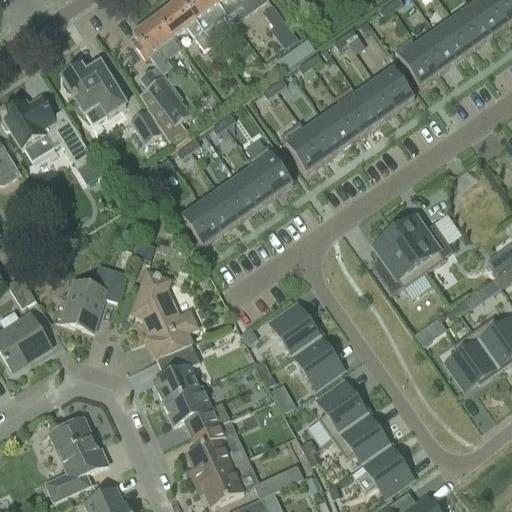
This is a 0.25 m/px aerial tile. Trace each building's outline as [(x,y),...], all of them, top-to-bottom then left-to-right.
[(210,0),(184,0),(178,5),(212,49),(220,43),(212,32),(226,21),(210,0)] [(210,0),(226,21),(241,10),(248,20),(256,15),(267,6),(262,0),(210,0)] [(511,0),(488,0),(488,1),(508,30),(511,27),(511,0)] [(488,1),(470,13),(491,43),(508,30),(488,1)] [(397,3),(387,10),(392,16),(402,9),(397,3)] [(178,5),(156,21),(172,43),(187,33),(204,56),(212,49),(178,5)] [(387,10),(377,17),(382,23),(392,16),(387,10)] [(284,28),(280,23),(271,11),(261,18),(274,36),(284,28)] [(470,13),(452,26),(473,56),(491,43),(470,13)] [(171,73),(166,66),(181,55),(172,43),(156,21),(132,39),(139,49),(135,52),(145,65),(149,61),(162,79),(171,73)] [(452,26),(434,38),(455,68),(473,56),(452,26)] [(351,35),(341,42),(346,49),(356,42),(351,35)] [(434,38),(416,51),(437,81),(455,68),(434,38)] [(341,42),(331,49),(336,55),(346,49),(341,42)] [(416,51),(398,64),(419,93),(437,81),(416,51)] [(292,55),(277,66),(284,76),(299,65),(292,55)] [(224,60),(222,61),(229,71),(232,69),(233,68),(233,67),(234,66),(234,65),(234,64),(234,63),(234,62),(233,62),(233,61),(232,61),(232,60),(231,59),(230,59),(229,59),(229,58),(228,58),(227,58),(226,58),(226,59),(225,59),(224,59),(224,60)] [(316,60),(306,67),(311,73),(321,67),(316,60)] [(306,67),(296,74),(301,80),(311,73),(306,67)] [(105,87),(96,72),(85,79),(81,72),(77,75),(77,74),(73,73),(65,77),(64,81),(65,82),(62,84),(64,88),(63,88),(62,92),(66,100),(70,101),(71,100),(84,120),(91,131),(106,122),(106,123),(126,112),(109,85),(105,87)] [(390,72),(372,84),(374,88),(395,117),(413,105),(392,75),(390,72)] [(150,76),(138,84),(173,132),(190,120),(162,83),(158,86),(150,76)] [(281,85),(271,92),(275,98),(285,92),(281,85)] [(374,88),(356,100),(377,130),(395,117),(374,88)] [(271,92),(261,99),(265,105),(275,98),(271,92)] [(356,100),(338,113),(359,142),(377,130),(356,100)] [(92,165),(84,152),(74,135),(64,141),(41,103),(28,111),(25,107),(12,115),(9,112),(3,115),(4,120),(0,122),(2,125),(1,129),(5,137),(9,136),(11,139),(22,156),(24,155),(31,167),(62,149),(77,175),(92,165)] [(338,113),(320,125),(341,155),(359,142),(338,113)] [(160,140),(147,117),(131,127),(144,150),(160,140)] [(230,121),(220,127),(225,134),(234,127),(230,121)] [(320,125),(302,138),(323,167),(341,155),(320,125)] [(220,127),(210,134),(215,141),(225,134),(220,127)] [(298,131),(280,143),(285,150),(305,180),(323,167),(302,138),(298,131)] [(195,145),(185,152),(189,159),(199,152),(195,145)] [(0,191),(4,192),(22,181),(9,162),(9,161),(0,147),(0,191)] [(185,152),(175,159),(179,165),(189,159),(185,152)] [(266,153),(248,166),(253,173),(274,203),(292,191),(271,160),(266,153)] [(157,172),(162,178),(172,171),(167,164),(157,172)] [(92,165),(77,175),(86,190),(102,180),(92,165)] [(253,173),(235,186),(256,216),(274,203),(253,173)] [(235,186),(217,198),(238,228),(256,216),(235,186)] [(217,198),(199,211),(220,241),(238,228),(217,198)] [(197,208),(179,220),(181,223),(202,253),(220,241),(199,211),(197,208)] [(414,223),(393,237),(423,280),(444,266),(442,264),(453,257),(433,229),(423,236),(414,223)] [(39,228),(7,248),(26,277),(58,257),(39,228)] [(382,265),(372,273),(391,300),(401,293),(403,294),(423,280),(393,237),(373,252),(382,265)] [(511,247),(486,266),(495,279),(511,266),(511,247)] [(136,250),(131,265),(148,271),(153,255),(136,250)] [(60,329),(93,339),(104,305),(117,309),(126,280),(98,271),(91,292),(74,287),(60,329)] [(156,367),(192,351),(186,340),(198,335),(190,316),(179,321),(167,295),(171,286),(146,277),(138,301),(130,319),(145,325),(153,341),(146,345),(156,367)] [(503,279),(493,286),(500,295),(509,288),(503,279)] [(6,290),(22,315),(35,306),(20,281),(6,290)] [(493,286),(486,291),(493,300),(500,295),(493,286)] [(464,306),(454,313),(458,320),(468,313),(464,306)] [(296,309),(268,329),(291,362),(322,340),(308,320),(305,322),(296,309)] [(454,313),(444,320),(448,326),(458,320),(454,313)] [(0,329),(6,339),(0,342),(0,358),(10,375),(12,373),(13,375),(24,369),(23,367),(33,361),(34,363),(50,353),(40,336),(31,322),(20,328),(13,318),(0,325),(0,329)] [(492,324),(472,338),(499,377),(511,367),(511,327),(509,322),(497,330),(492,324)] [(247,336),(240,341),(247,350),(257,343),(250,334),(247,336)] [(422,335),(414,341),(421,352),(430,346),(422,335)] [(456,359),(444,367),(464,397),(477,388),(479,391),(499,377),(472,338),(451,352),(456,359)] [(322,340),(291,362),(314,395),(343,375),(334,363),(337,361),(322,340)] [(200,357),(212,352),(208,344),(196,350),(200,357)] [(153,389),(163,411),(198,395),(198,394),(188,374),(200,369),(192,351),(156,367),(164,384),(153,389)] [(263,368),(256,372),(261,382),(269,378),(263,368)] [(269,378),(261,382),(267,393),(274,389),(269,378)] [(344,387),(316,407),(325,420),(317,425),(331,445),(367,420),(344,387)] [(184,427),(192,444),(219,431),(224,429),(229,427),(221,409),(210,414),(201,393),(198,394),(198,395),(163,411),(173,433),(184,427)] [(288,402),(277,408),(283,419),(294,413),(288,402)] [(367,420),(331,445),(345,464),(352,459),(361,471),(389,452),(367,420)] [(80,426),(49,441),(67,480),(45,490),(54,509),(90,492),(85,481),(107,471),(100,456),(95,459),(80,426)] [(198,487),(247,465),(242,454),(232,459),(231,456),(225,459),(219,446),(225,444),(219,431),(192,444),(197,455),(186,460),(198,487)] [(306,448),(300,451),(305,462),(312,459),(306,448)] [(389,452),(361,471),(384,505),(412,485),(404,472),(407,470),(392,449),(389,452)] [(312,459),(305,462),(310,473),(317,469),(312,459)] [(209,511),(215,511),(228,506),(243,499),(242,497),(253,493),(259,505),(261,504),(296,489),(303,485),(302,485),(296,472),(258,489),(247,465),(198,487),(209,511)] [(315,483),(306,487),(312,499),(320,495),(315,483)] [(335,492),(327,495),(331,506),(339,503),(335,492)] [(125,511),(124,509),(122,510),(115,494),(84,508),(85,511),(125,511)] [(388,511),(387,511),(433,511),(427,502),(416,510),(412,511),(388,511)]
